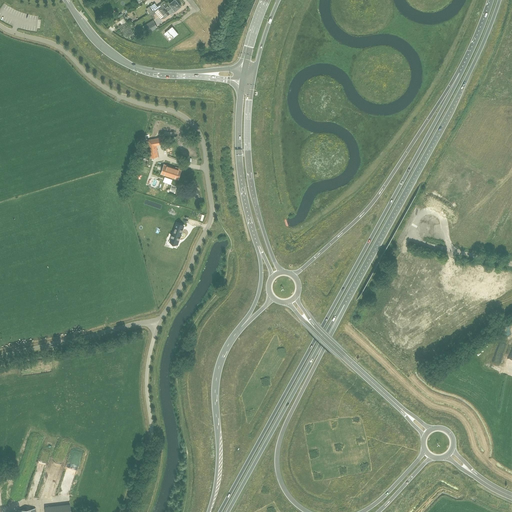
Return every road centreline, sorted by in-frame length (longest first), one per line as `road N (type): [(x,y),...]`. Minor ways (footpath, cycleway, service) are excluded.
road 1 (trunk): [(461,73),(219,511)]
road 2 (unclassified): [(157,326),(211,220),(201,137),(183,116),(117,95),(57,45),(0,26)]
road 3 (trunk): [(342,304),(462,86),(499,0)]
road 4 (trunk): [(461,73),(372,203),(293,276)]
road 5 (trunk): [(228,511),(342,304)]
road 6 (trunk): [(304,511),(280,484),(278,444),(342,304)]
road 7 (tertiary): [(243,77),(123,62),(88,34),(66,0)]
road 8 (primary): [(280,272),(251,183),(253,79)]
road 9 (unclassified): [(129,511),(151,438),(146,380),(157,326)]
road 10 (primary): [(291,301),(426,433)]
road 11 (trunk): [(238,330),(214,383),(217,459),(208,511)]
road 12 (primary): [(243,77),(238,147),(256,239)]
road 13 (unclassified): [(0,357),(140,323),(157,326)]
